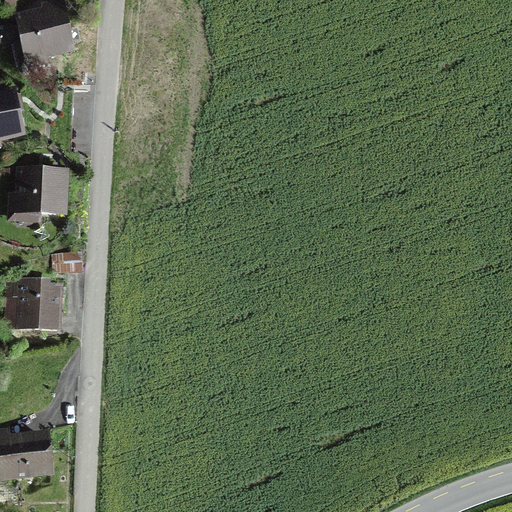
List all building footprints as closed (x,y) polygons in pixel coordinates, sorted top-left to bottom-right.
[(71,49),(63,10),(18,19),(24,43),(11,46),(16,68),(22,67),(23,74),(50,67),(47,54),(71,49)] [(71,154),(74,90),(38,88),(35,153),(71,154)] [(0,96),(0,147),(0,137),(22,133),(13,94),(0,96)] [(65,174),(20,172),(19,197),(21,197),(21,212),(63,214),(65,174)] [(80,253),(55,255),(56,273),(81,271),(80,253)] [(57,331),(59,289),(47,288),(47,283),(17,281),(16,298),(22,298),(20,329),(57,331)] [(8,429),(0,430),(0,477),(47,473),(44,437),(28,439),(28,434),(17,435),(18,440),(9,441),(8,429)]
